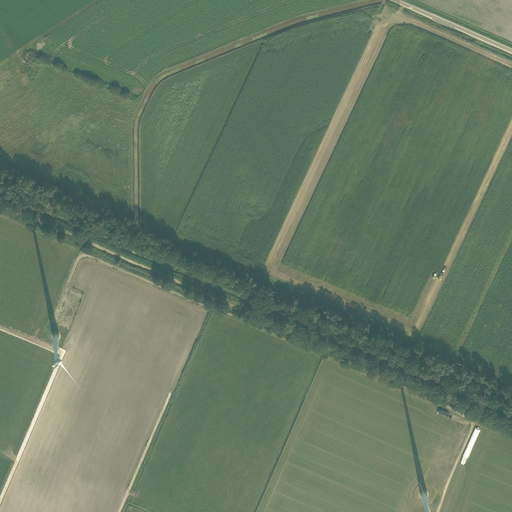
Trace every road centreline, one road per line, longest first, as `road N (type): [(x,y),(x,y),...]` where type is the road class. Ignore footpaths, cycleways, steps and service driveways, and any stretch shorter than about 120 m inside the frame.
road 1 (track): [(0,205),(511,427)]
road 2 (track): [(170,392),(119,511)]
road 3 (unclassified): [(511,51),(394,0)]
road 4 (track): [(97,0),(18,50),(0,32)]
